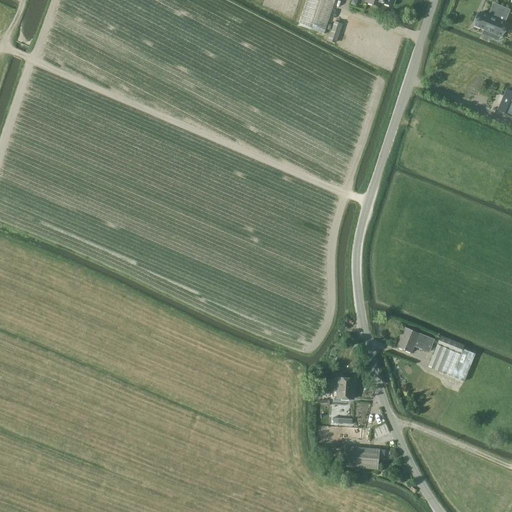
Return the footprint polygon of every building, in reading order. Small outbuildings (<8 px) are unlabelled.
[(475,25),(485,29),(484,31),(492,35),(493,32),(502,36),(503,32),(504,32),(505,28),(507,23),(505,22),(509,11),(493,5),(489,16),(481,12),(479,17),(478,17),(477,21),(475,25)] [(337,43),(343,24),(335,21),(328,40),(337,43)] [(511,116),(511,114),(511,91),(507,89),(498,110),(511,116)] [(435,339),(427,336),(404,326),(398,338),(401,339),(397,347),(412,353),(415,347),(421,350),(422,349),(429,352),(435,339)] [(463,349),(464,346),(440,336),(437,345),(461,355),(463,349)] [(475,354),(463,349),(461,355),(437,345),(428,367),(464,381),(475,354)] [(338,378),(338,387),(337,398),(353,399),(355,379),(338,378)] [(344,466),(348,467),(378,469),(380,449),(346,446),(344,466)]
